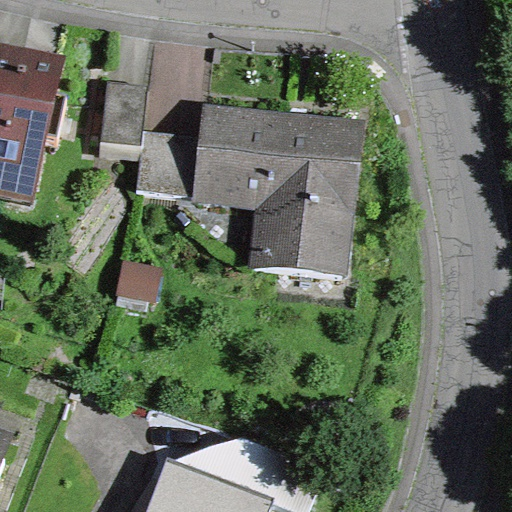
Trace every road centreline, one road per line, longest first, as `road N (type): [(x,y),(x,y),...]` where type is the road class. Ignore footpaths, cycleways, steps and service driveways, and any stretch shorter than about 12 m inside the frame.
road 1 (residential): [(438,511),(466,397),(478,288),(428,87),(427,12)]
road 2 (residential): [(427,12),(220,0)]
